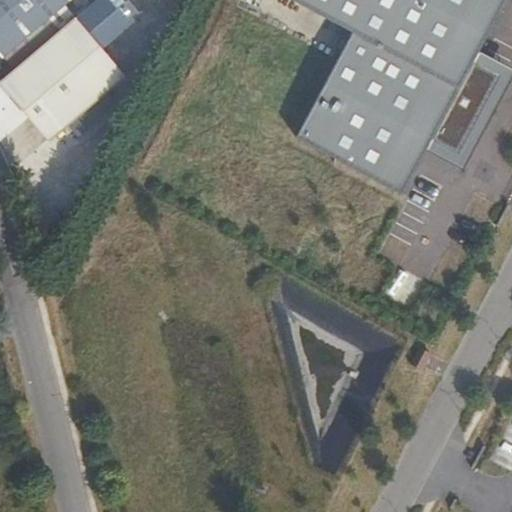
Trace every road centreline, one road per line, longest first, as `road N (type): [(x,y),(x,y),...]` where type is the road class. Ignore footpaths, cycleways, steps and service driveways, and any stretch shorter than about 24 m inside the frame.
road 1 (unclassified): [(72,511),(0,242)]
road 2 (unclassified): [(391,511),(511,293)]
